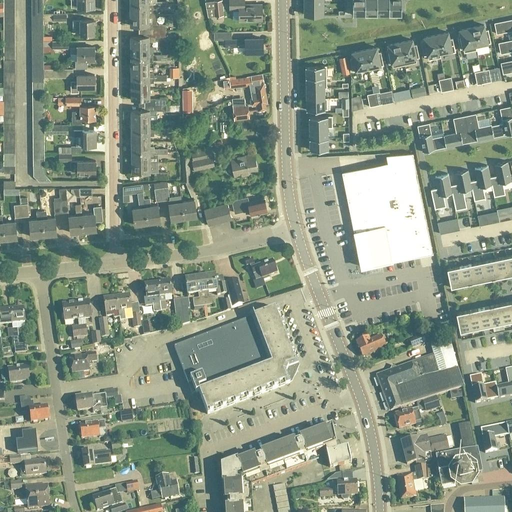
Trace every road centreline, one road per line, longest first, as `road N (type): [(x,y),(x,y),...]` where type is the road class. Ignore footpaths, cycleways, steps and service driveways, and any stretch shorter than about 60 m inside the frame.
road 1 (tertiary): [(379,511),(360,396),(297,231)]
road 2 (residential): [(114,266),(111,0)]
road 3 (residential): [(76,511),(39,272)]
road 4 (tertiary): [(297,231),(286,175),(282,0)]
road 5 (residential): [(114,266),(297,231)]
road 6 (residential): [(353,116),(511,85)]
